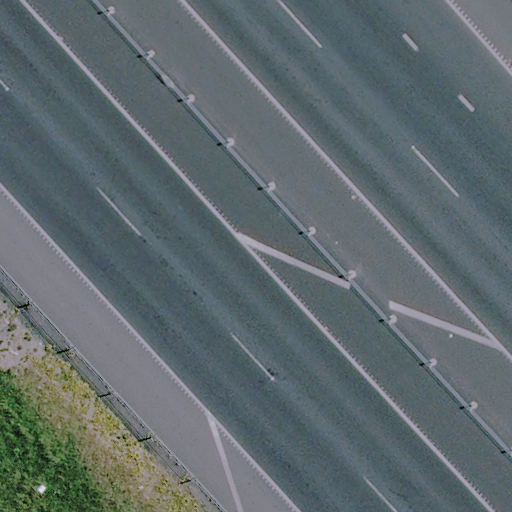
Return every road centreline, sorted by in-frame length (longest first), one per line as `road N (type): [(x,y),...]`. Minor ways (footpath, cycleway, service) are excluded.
road 1 (motorway): [(454,511),(0,7)]
road 2 (motorway): [(319,0),(511,206)]
